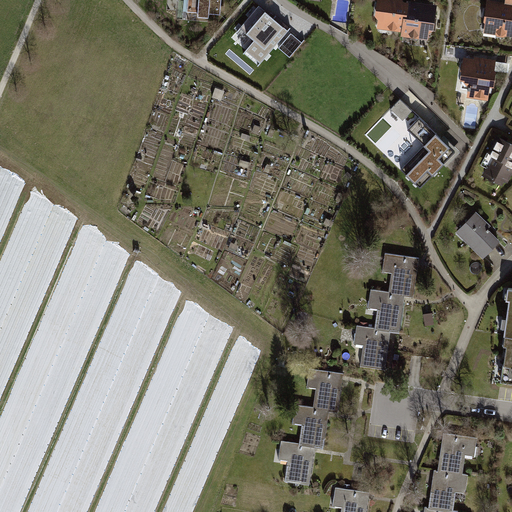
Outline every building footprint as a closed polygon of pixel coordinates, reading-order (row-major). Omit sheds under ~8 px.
[(184,0),(184,15),(231,18),(232,0),(184,0)] [(408,0),(380,0),(376,29),(404,33),(408,0)] [(437,30),(440,5),(408,0),(404,33),(403,39),(430,43),(432,30),(437,30)] [(499,0),(490,0),(485,31),(511,36),(511,2),(509,2),(499,0)] [(289,31),(259,6),(241,29),(255,40),(245,52),(261,64),(289,31)] [(302,43),(291,34),(279,49),(290,58),(302,43)] [(466,59),(461,96),(495,100),(500,63),(466,59)] [(411,107),(400,96),(390,108),(401,118),(411,107)] [(416,187),(455,145),(419,111),(402,130),(423,150),(401,173),(416,187)] [(480,171),(506,184),(511,173),(511,140),(500,135),(480,171)] [(459,232),(487,260),(505,243),(477,215),(459,232)] [(421,260),(388,256),(385,273),(395,274),(392,293),(408,296),(415,297),(421,260)] [(392,293),(375,291),(372,310),(380,311),(377,329),(394,332),(402,333),(408,296),(392,293)] [(377,329),(360,327),(357,347),(367,348),(364,367),(388,371),(394,332),(377,329)] [(511,334),(507,334),(501,382),(511,383),(511,334)] [(345,375),(311,370),(309,388),(319,390),(316,409),(332,411),(340,412),(345,375)] [(316,409),(299,407),(297,425),(305,426),(302,444),(319,446),(328,447),(332,411),(316,409)] [(480,438),(446,433),(440,472),(464,475),(466,455),(477,456),(480,438)] [(302,444),(285,442),(282,462),(290,463),(288,480),(314,484),(319,446),(302,444)] [(440,472),(437,471),(431,509),(452,511),(454,511),(457,492),(466,493),(468,476),(464,475),(440,472)] [(369,511),(372,494),(337,489),(335,507),(344,508),(343,511),(369,511)]
